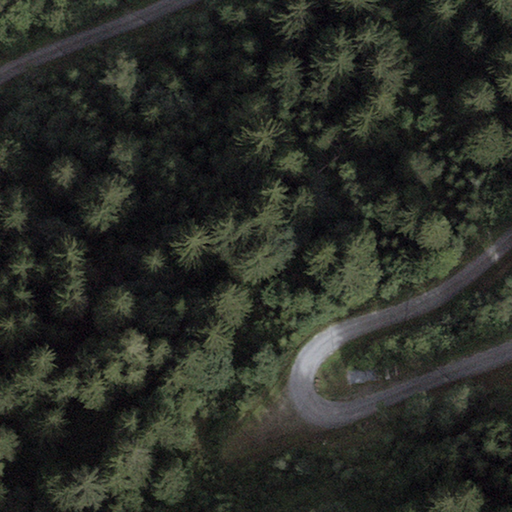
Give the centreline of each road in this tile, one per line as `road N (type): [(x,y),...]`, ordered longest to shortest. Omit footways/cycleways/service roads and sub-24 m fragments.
road 1 (track): [(511,238),(453,287),(321,347),(300,382),(305,406),(320,415),(346,413),(511,348)]
road 2 (track): [(0,77),(144,0)]
